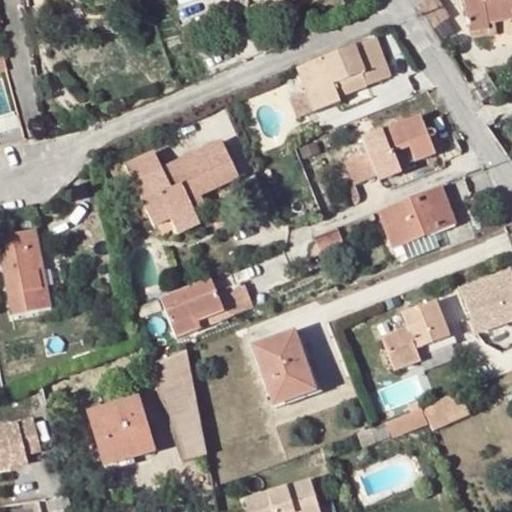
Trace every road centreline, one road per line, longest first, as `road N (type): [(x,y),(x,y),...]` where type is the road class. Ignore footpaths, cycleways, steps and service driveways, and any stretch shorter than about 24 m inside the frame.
road 1 (residential): [(0,181),(397,6)]
road 2 (residential): [(511,185),(397,6)]
